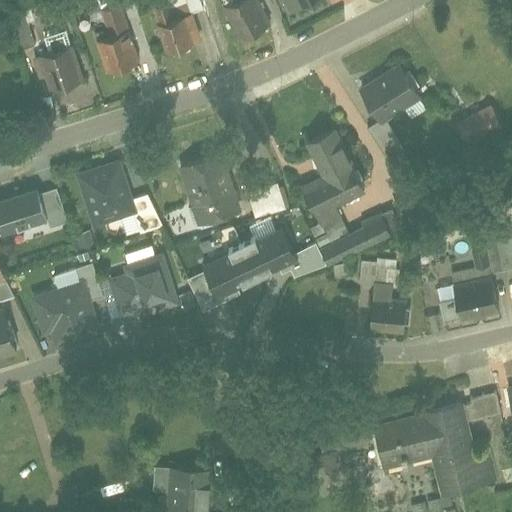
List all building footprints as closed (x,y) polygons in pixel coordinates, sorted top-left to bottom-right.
[(244,0),(226,9),(242,41),(275,25),(262,0),(244,0)] [(291,0),(298,13),(324,0),(291,0)] [(157,24),(167,54),(203,43),(193,13),(157,24)] [(97,41),(107,72),(143,61),(133,30),(97,41)] [(51,51),(73,46),(69,31),(48,36),(51,51)] [(40,57),(51,92),(88,80),(77,45),(40,57)] [(402,64),(361,90),(384,127),(425,101),(402,64)] [(492,106),(459,124),(475,152),(508,134),(492,106)] [(322,177),(303,187),(319,220),(370,194),(338,129),(306,144),(322,177)] [(227,152),(179,166),(197,226),(245,211),(227,152)] [(121,159),(76,174),(93,225),(139,210),(121,159)] [(280,184),(250,192),(257,219),(288,211),(280,184)] [(39,188),(0,199),(0,220),(4,233),(48,220),(39,188)] [(395,241),(381,214),(319,244),(333,272),(395,241)] [(284,228),(206,266),(221,297),(299,260),(284,228)] [(181,306),(164,252),(127,264),(129,271),(112,276),(125,318),(142,313),(144,317),(181,306)] [(456,284),(464,321),(500,313),(492,276),(456,284)] [(53,328),(58,345),(104,330),(88,277),(31,294),(43,331),(53,328)] [(373,294),(370,329),(407,332),(409,297),(373,294)] [(5,303),(0,304),(0,357),(20,351),(5,303)] [(489,487),(470,399),(371,421),(382,470),(434,459),(442,497),(489,487)] [(346,467),(342,451),(369,444),(365,427),(321,437),(329,471),(346,467)] [(218,511),(223,470),(171,465),(166,511),(218,511)]
